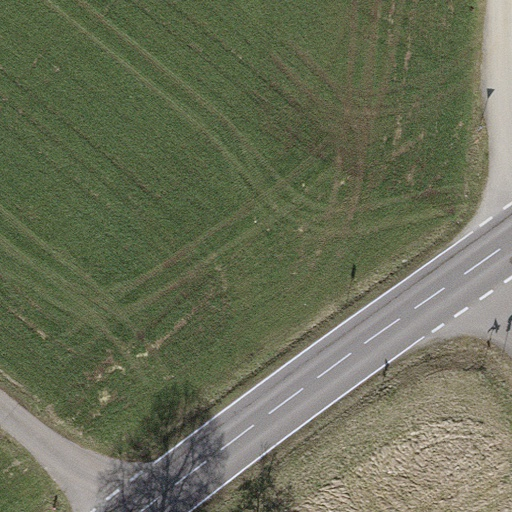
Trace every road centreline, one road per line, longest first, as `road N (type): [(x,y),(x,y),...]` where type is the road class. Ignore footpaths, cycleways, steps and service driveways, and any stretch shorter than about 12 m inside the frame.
road 1 (secondary): [(145,511),(511,239)]
road 2 (track): [(134,511),(0,404)]
